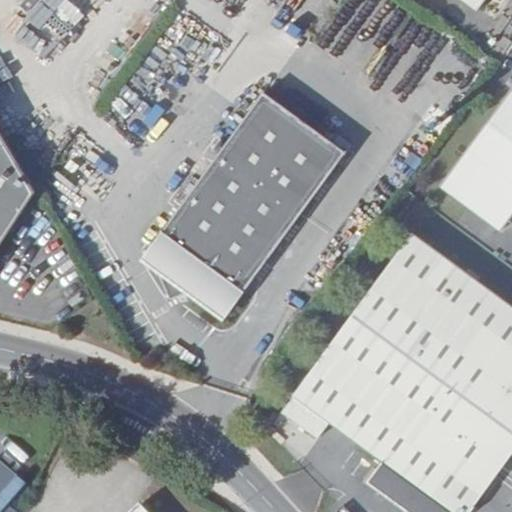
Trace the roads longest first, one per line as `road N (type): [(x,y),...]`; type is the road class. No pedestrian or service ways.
road 1 (unknown): [(213,410),(368,162),(371,123),(348,91),(278,51),(230,64),(122,216),(116,248),(135,278)]
road 2 (unclassified): [(278,511),(210,442),(145,398),(75,368),(0,351)]
road 3 (unknown): [(135,278),(213,410)]
